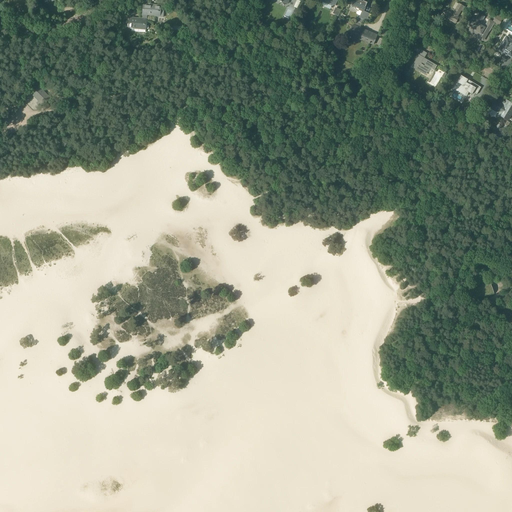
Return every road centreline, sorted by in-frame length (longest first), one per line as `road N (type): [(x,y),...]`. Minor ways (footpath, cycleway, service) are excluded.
road 1 (residential): [(511,83),(420,31),(419,3)]
road 2 (residential): [(0,17),(45,31),(110,0)]
